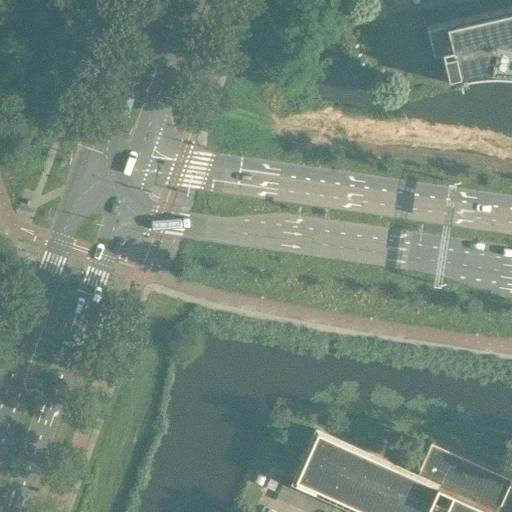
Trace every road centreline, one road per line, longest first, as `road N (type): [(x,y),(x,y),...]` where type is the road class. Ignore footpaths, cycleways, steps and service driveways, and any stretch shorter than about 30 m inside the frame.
road 1 (secondary): [(119,210),(511,272)]
road 2 (secondary): [(511,212),(138,154)]
road 3 (secondary): [(12,511),(119,210)]
road 4 (secondary): [(82,170),(0,410)]
road 5 (secondary): [(142,0),(82,170)]
road 6 (secondary): [(138,154),(191,0)]
